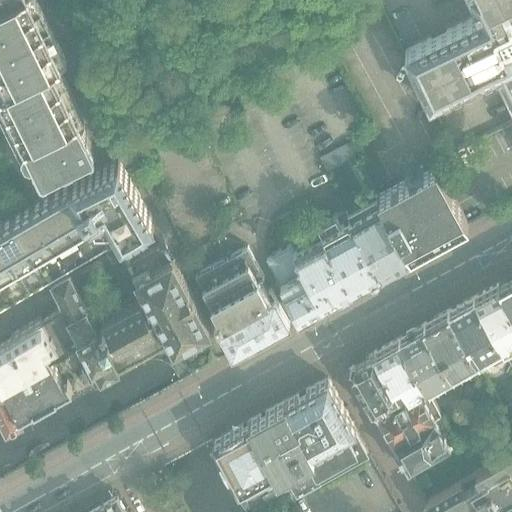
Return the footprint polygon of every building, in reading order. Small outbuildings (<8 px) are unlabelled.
[(0,0),(0,82),(2,86),(0,86),(0,103),(25,155),(31,157),(33,156),(41,173),(44,174),(91,151),(90,150),(94,147),(86,132),(54,63),(61,58),(32,0),(0,0)] [(511,0),(474,0),(481,14),(446,30),(431,38),(405,50),(430,102),(456,89),(471,82),(496,70),(511,101),(511,0)] [(511,121),(500,128),(504,135),(511,131),(511,121)] [(370,161),(361,146),(354,150),(362,165),(370,161)] [(118,241),(154,220),(118,159),(71,182),(81,198),(110,246),(118,241)] [(469,223),(436,164),(434,165),(424,170),(378,195),(410,255),(457,229),(469,223)] [(110,246),(81,198),(71,182),(52,193),(90,258),(110,246)] [(90,258),(52,193),(33,204),(70,269),(90,258)] [(410,255),(378,195),(348,212),(382,270),(399,261),(410,255)] [(311,213),(306,203),(298,207),(303,217),(311,213)] [(70,269),(33,204),(14,215),(51,280),(70,269)] [(382,270),(348,212),(318,228),(353,286),(369,277),(370,277),(382,270)] [(51,280),(14,215),(0,223),(0,236),(32,291),(50,280),(50,281),(51,280)] [(289,225),(284,215),(277,219),(282,229),(289,225)] [(199,332),(210,326),(154,220),(118,241),(123,252),(144,290),(170,338),(174,345),(186,339),(187,337),(196,332),(199,332)] [(353,286),(318,228),(266,256),(299,316),(323,303),(323,302),(341,292),(341,293),(353,286)] [(32,291),(0,236),(0,281),(12,302),(32,291)] [(170,338),(144,290),(102,314),(106,321),(99,325),(74,279),(123,252),(118,241),(110,246),(90,258),(70,269),(51,280),(50,281),(51,283),(52,283),(63,303),(61,304),(77,336),(92,363),(100,378),(119,367),(118,366),(119,365),(124,362),(170,338)] [(290,321),(256,261),(247,244),(236,251),(196,274),(212,303),(219,316),(214,319),(232,351),(233,353),(235,352),(234,351),(249,342),(251,343),(272,332),(272,331),(288,322),(290,321)] [(511,276),(504,281),(499,283),(511,308),(511,276)] [(0,309),(12,302),(0,281),(0,309)] [(511,345),(511,308),(499,283),(475,296),(501,344),(504,350),(511,345)] [(501,344),(475,296),(450,310),(475,358),(501,344)] [(63,381),(47,351),(77,336),(61,304),(0,340),(0,377),(7,392),(19,417),(34,409),(35,411),(58,400),(56,396),(71,388),(66,379),(63,381)] [(475,358),(450,310),(449,309),(423,324),(424,324),(449,373),(475,358)] [(424,387),(449,373),(424,324),(398,338),(399,338),(424,387)] [(419,389),(424,387),(399,338),(373,352),(374,352),(401,402),(420,392),(419,389)] [(378,415),(401,402),(374,352),(355,362),(352,371),(353,371),(378,415)] [(370,452),(359,433),(359,434),(356,428),(328,378),(284,401),(326,476),(370,452)] [(19,417),(7,392),(0,395),(0,415),(4,424),(19,417)] [(436,420),(420,392),(401,402),(378,415),(394,444),(436,420)] [(284,401),(266,412),(248,422),(275,470),(277,474),(285,470),(297,492),(326,476),(284,401)] [(451,447),(436,420),(394,444),(409,470),(451,447)] [(275,470),(248,422),(210,442),(212,445),(213,444),(238,490),(275,470)] [(473,473),(425,500),(425,501),(428,505),(431,511),(508,511),(511,510),(511,451),(495,461),(473,473)] [(127,511),(117,493),(84,511),(127,511)]
